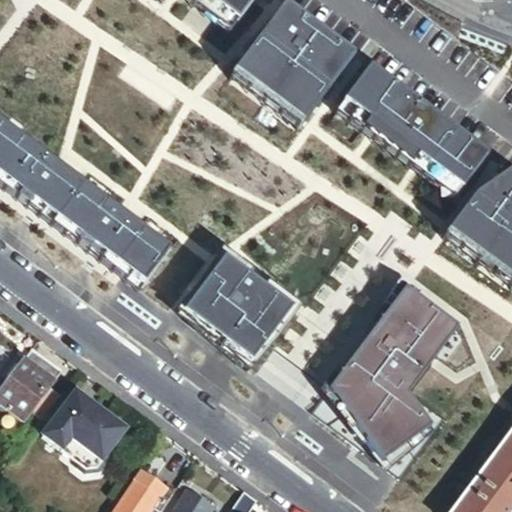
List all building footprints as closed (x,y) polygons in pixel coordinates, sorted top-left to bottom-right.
[(257,0),(198,0),(237,29),(257,0)] [(351,62),(283,12),(258,45),(273,56),(283,64),(312,86),(326,96),(351,62)] [(312,86),(283,64),(273,56),(258,45),(234,78),(302,129),(326,96),(312,86)] [(485,162),(367,74),(342,108),(460,196),(485,162)] [(168,256),(0,130),(0,182),(104,260),(143,289),(168,256)] [(511,182),(506,178),(470,204),(511,234),(511,182)] [(511,234),(470,204),(446,237),(511,285),(511,234)] [(289,315),(266,299),(220,265),(181,317),(217,345),(251,369),(289,315)] [(355,428),(392,464),(433,420),(400,388),(457,327),(411,283),(328,371),(312,387),(355,428)] [(39,429),(59,403),(47,394),(58,380),(44,369),(28,358),(0,395),(0,413),(21,430),(28,421),(39,429)] [(100,471),(126,438),(93,413),(74,399),(40,444),(61,460),(85,477),(97,476),(100,471)] [(511,511),(511,439),(459,511),(511,511)] [(157,488),(142,478),(120,511),(153,511),(165,493),(157,488)] [(163,511),(173,498),(165,493),(153,511),(163,511)] [(211,511),(202,506),(186,495),(175,511),(211,511)] [(233,511),(253,511),(256,508),(243,499),(233,511)]
